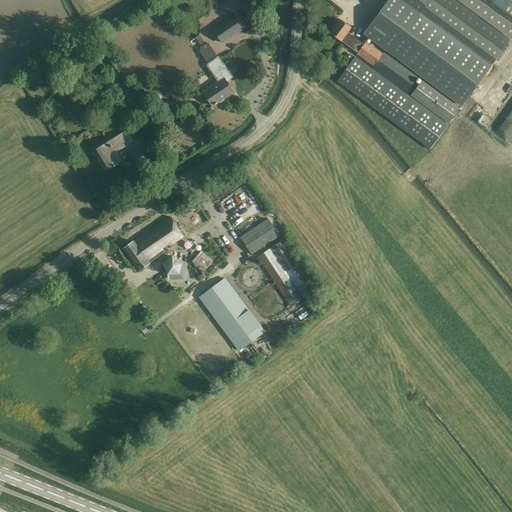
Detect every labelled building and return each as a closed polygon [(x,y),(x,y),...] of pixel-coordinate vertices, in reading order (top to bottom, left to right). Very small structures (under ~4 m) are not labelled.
[(388,0),(387,2),(363,35),(390,55),(460,106),(488,68),(397,0),(388,0)] [(511,37),(511,24),(479,0),(399,0),(419,15),(420,14),(421,12),(492,64),(502,51),(511,37)] [(214,31),(222,43),(245,27),(237,15),(214,31)] [(342,41),(358,53),(357,55),(374,67),(373,69),(407,93),(418,77),(385,52),(383,54),(366,42),(364,44),(348,32),(351,27),(340,19),(330,33),(341,41),(342,41)] [(195,38),(200,45),(204,42),(199,35),(195,38)] [(200,52),(206,62),(216,55),(208,43),(200,47),(200,52)] [(430,149),(448,124),(355,56),(337,82),(430,149)] [(219,82),(204,92),(213,106),(219,102),(221,103),(224,100),(224,99),(234,92),(227,82),(232,77),(219,58),(208,66),(219,82)] [(422,80),(411,96),(449,123),(460,108),(422,80)] [(511,124),(505,117),(500,121),(511,134),(511,133),(511,124)] [(97,149),(110,168),(122,161),(117,152),(134,141),(127,130),(97,149)] [(134,240),(134,241),(123,248),(140,271),(165,252),(163,249),(169,245),(171,246),(184,237),(170,215),(134,240)] [(252,254),(280,236),(268,219),(240,237),(252,254)] [(291,307),(316,291),(283,241),(258,257),(291,307)] [(201,251),(188,266),(200,276),(213,261),(201,251)] [(171,255),(163,264),(167,275),(172,275),(179,275),(179,274),(184,275),(187,265),(182,264),(183,263),(171,255)] [(239,352),(265,332),(225,277),(199,297),(239,352)]
